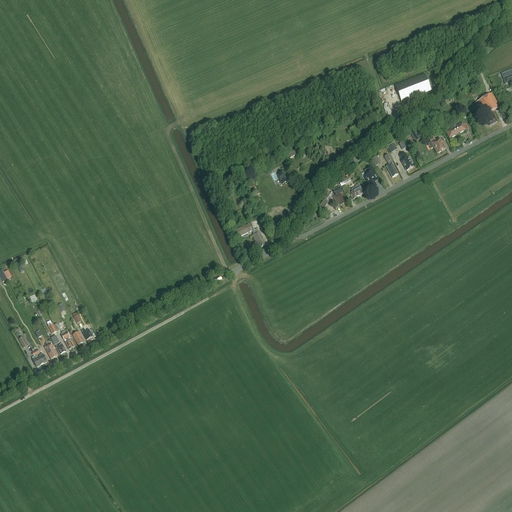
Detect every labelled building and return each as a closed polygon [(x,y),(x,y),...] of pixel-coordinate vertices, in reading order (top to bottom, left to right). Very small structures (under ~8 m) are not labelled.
[(467,82),(473,77),(471,74),(465,79),(467,82)] [(425,75),(395,86),(396,88),(401,103),(431,91),(425,75)] [(511,75),(503,79),(506,84),(511,81),(511,75)] [(477,107),(480,105),(485,115),(486,115),(488,120),(486,121),(489,127),(497,123),(495,119),(496,118),(493,113),(492,112),(500,108),(492,94),(481,99),(481,100),(475,103),(477,107)] [(465,131),(469,129),(466,124),(463,126),(462,125),(456,128),(455,125),(454,126),(454,125),(447,129),(448,132),(446,133),(449,140),(465,131)] [(415,129),(409,133),(416,143),(421,139),(415,129)] [(446,150),(440,139),(435,141),(434,139),(430,141),(431,144),(437,155),(437,154),(438,155),(442,152),(441,152),(446,150)] [(389,147),(392,154),(398,151),(396,146),(394,147),(393,145),(389,147)] [(402,162),(401,162),(406,172),(413,168),(412,165),(413,164),(409,158),(408,159),(405,153),(399,157),(402,162)] [(393,164),(391,161),(388,155),(384,157),(388,163),(389,166),(386,167),(392,178),(398,175),(392,164),(393,164)] [(376,157),(371,160),(375,167),(380,164),(376,157)] [(282,185),(290,182),(286,174),(289,173),(286,168),(282,169),(284,173),(278,176),(282,185)] [(370,178),(366,180),(369,185),(370,185),(372,189),(377,187),(374,182),(375,182),(371,174),(374,172),(371,168),(366,171),(370,178)] [(348,177),(341,181),(343,186),(351,182),(348,177)] [(359,186),(355,188),(360,196),(365,193),(361,187),(360,188),(359,186)] [(345,202),(341,194),(342,193),(339,188),(333,191),(336,196),(333,198),(336,203),(337,203),(338,205),(339,205),(340,206),(344,204),(343,203),(345,202)] [(354,199),(360,196),(355,188),(351,190),(352,192),(351,193),(354,199)] [(328,193),(324,199),(329,202),(333,196),(328,193)] [(320,205),(321,206),(323,207),(324,208),(328,202),(324,200),(320,205)] [(249,224),(235,231),(238,238),(252,232),(249,224)] [(254,235),(252,236),(255,240),(254,240),(256,243),(253,244),(256,249),(259,248),(259,249),(264,246),(265,246),(264,244),(265,243),(264,241),(259,232),(258,229),(254,231),(252,232),(254,235)] [(67,291),(63,293),(67,303),(71,302),(67,291)] [(63,304),(58,306),(61,313),(66,311),(63,304)] [(53,324),(48,327),(52,335),(57,332),(54,326),(53,324)] [(93,338),(89,330),(86,332),(85,330),(82,331),(83,333),(87,341),(93,338)] [(75,347),(71,340),(70,338),(67,333),(61,336),(64,341),(65,343),(69,351),(75,347)] [(84,343),(80,335),(79,333),(73,336),(74,338),(78,346),(84,343)] [(23,349),(28,346),(23,337),(18,340),(23,349)] [(57,357),(53,349),(54,349),(52,344),(45,348),(51,360),(57,357)] [(66,352),(62,344),(59,346),(58,344),(55,346),(56,348),(60,355),(66,352)] [(38,358),(37,355),(35,352),(32,353),(34,356),(32,358),(33,359),(33,360),(33,361),(37,368),(42,365),(38,358)] [(38,358),(42,365),(47,363),(43,355),(43,354),(40,356),(40,357),(38,358)]
